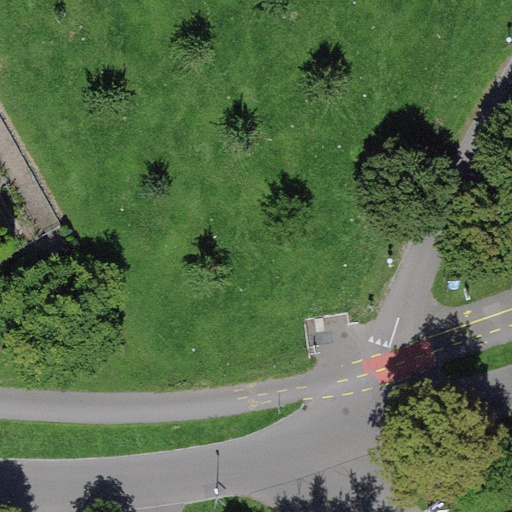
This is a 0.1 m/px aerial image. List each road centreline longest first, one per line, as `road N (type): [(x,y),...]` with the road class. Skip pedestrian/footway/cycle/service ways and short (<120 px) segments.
road 1 (residential): [(0,487),(167,485),(266,463),(367,426)]
road 2 (residential): [(511,391),(367,426)]
